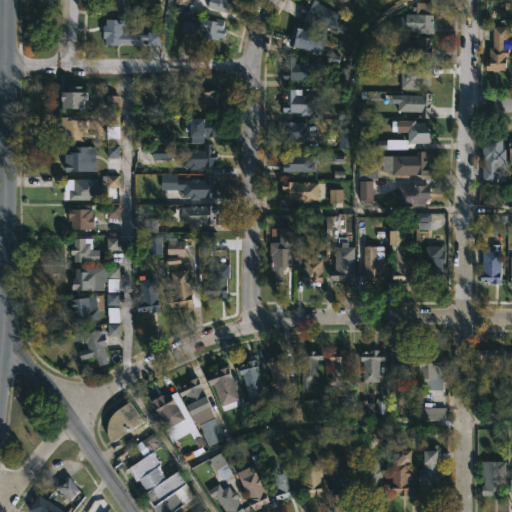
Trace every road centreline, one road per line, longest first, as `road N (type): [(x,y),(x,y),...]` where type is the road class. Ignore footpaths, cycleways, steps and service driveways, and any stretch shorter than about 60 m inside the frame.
road 1 (residential): [(511,327),(331,332),(217,345),(94,401),(0,492)]
road 2 (residential): [(472,0),(462,511)]
road 3 (residential): [(267,0),(252,69),(245,340)]
road 4 (tertiary): [(4,0),(0,316)]
road 5 (residential): [(252,69),(4,60)]
road 6 (residential): [(0,332),(131,511)]
